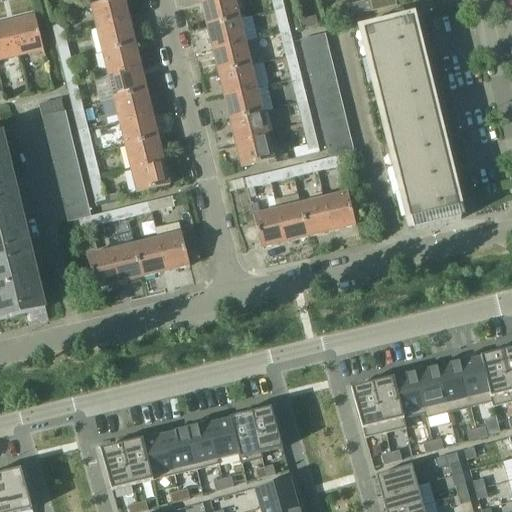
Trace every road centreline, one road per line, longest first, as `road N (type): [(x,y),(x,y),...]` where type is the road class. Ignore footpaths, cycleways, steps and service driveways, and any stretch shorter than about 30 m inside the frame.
road 1 (residential): [(511,298),(0,423)]
road 2 (residential): [(233,296),(162,0)]
road 3 (residential): [(233,296),(511,228)]
road 4 (residential): [(0,354),(233,296)]
road 5 (residential): [(511,132),(479,0)]
